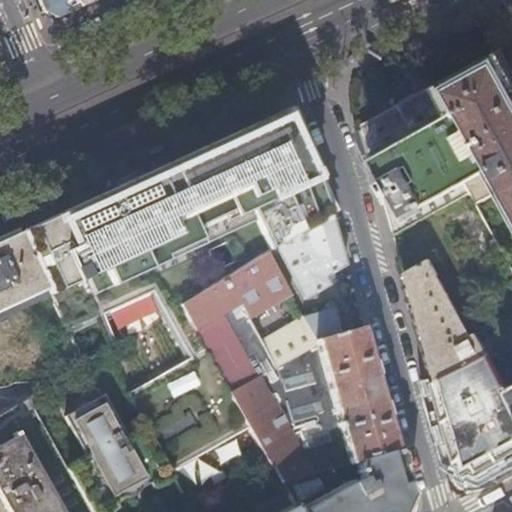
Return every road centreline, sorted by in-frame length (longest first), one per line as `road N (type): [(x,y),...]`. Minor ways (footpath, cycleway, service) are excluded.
road 1 (residential): [(437,511),(315,89),(308,30)]
road 2 (primary): [(0,166),(308,30)]
road 3 (primary): [(264,0),(50,99)]
